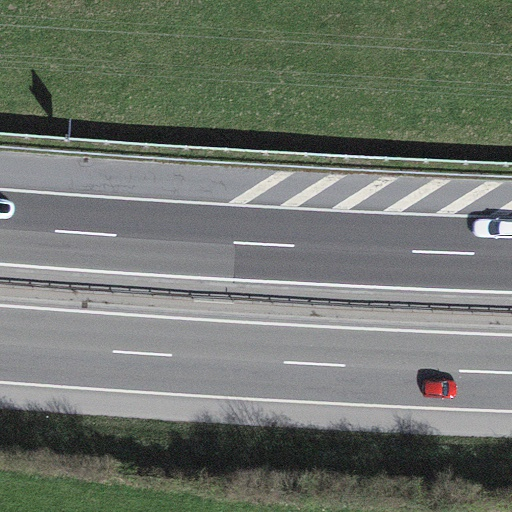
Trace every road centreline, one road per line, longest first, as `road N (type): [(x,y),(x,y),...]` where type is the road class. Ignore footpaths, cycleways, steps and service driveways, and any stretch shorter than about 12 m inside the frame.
road 1 (motorway): [(0,345),(511,374)]
road 2 (motorway): [(511,254),(0,226)]
